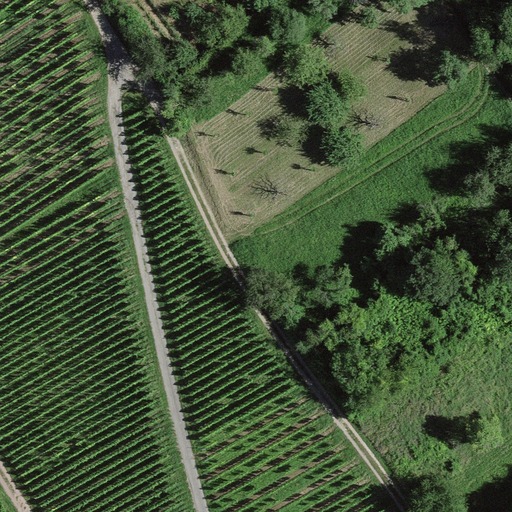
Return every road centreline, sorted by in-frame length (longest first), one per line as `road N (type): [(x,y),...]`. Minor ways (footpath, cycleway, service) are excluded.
road 1 (track): [(112,37),(151,94),(201,206),(276,330),(408,511)]
road 2 (track): [(203,511),(124,185),(112,37)]
